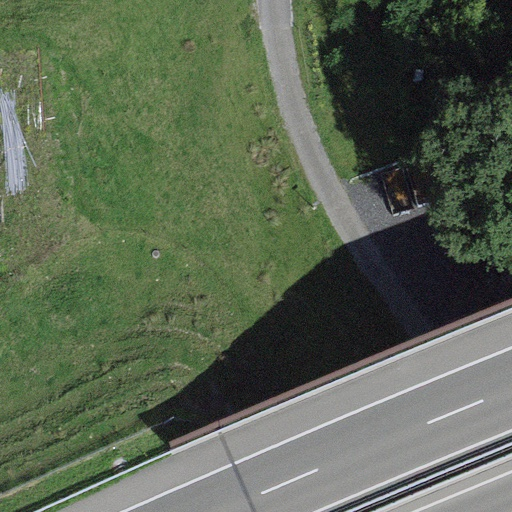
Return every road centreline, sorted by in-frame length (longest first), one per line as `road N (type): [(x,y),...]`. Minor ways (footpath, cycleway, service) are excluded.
road 1 (track): [(454,511),(403,299),(314,157),(287,88),(273,0)]
road 2 (motorway): [(511,388),(218,511)]
